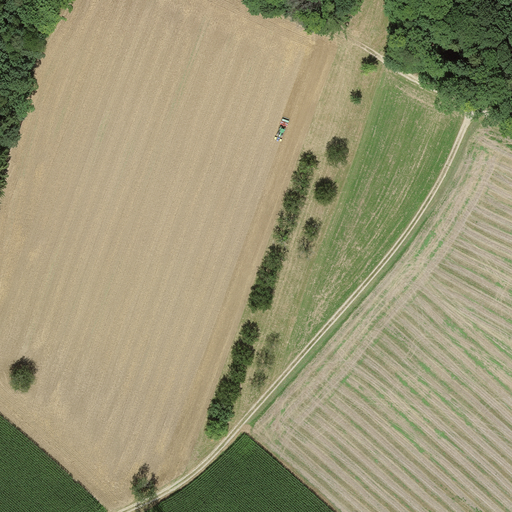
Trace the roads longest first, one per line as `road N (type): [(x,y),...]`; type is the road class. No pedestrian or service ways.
road 1 (track): [(123,511),(195,469),(388,256),(484,105),(511,6)]
road 2 (track): [(256,0),(484,105)]
road 3 (track): [(64,0),(31,68),(0,182)]
